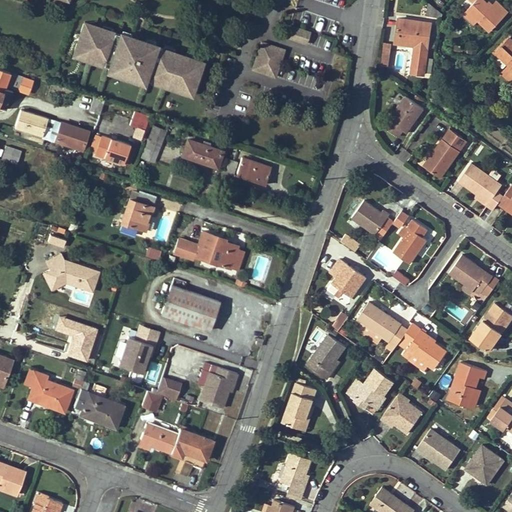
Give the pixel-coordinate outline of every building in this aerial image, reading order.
[(492,31),(509,10),(496,0),(491,6),(484,0),(476,0),(474,3),(468,11),(480,20),(492,31)] [(429,2),(427,15),(443,18),(444,14),(429,2)] [(476,24),(480,20),(468,11),(465,14),(476,24)] [(411,72),(424,74),(431,22),(397,18),(396,28),(401,29),(401,32),(399,32),(397,43),(415,46),(411,72)] [(181,91),(184,84),(191,87),(198,67),(190,64),(193,58),(185,55),(184,56),(171,51),(171,53),(166,50),(167,49),(161,47),(149,43),(149,42),(145,40),(144,42),(137,39),(132,37),(132,36),(126,34),(125,35),(108,29),(107,31),(102,29),(102,28),(94,25),(94,27),(84,24),(74,52),(83,55),(83,57),(92,60),(93,58),(97,60),(96,62),(108,66),(107,68),(118,71),(118,73),(132,78),(133,76),(144,80),(145,78),(156,82),(157,80),(161,81),(161,82),(174,87),(173,88),(181,91)] [(310,31),(291,25),(289,32),(307,39),(310,31)] [(307,39),(289,32),(286,38),(306,44),(307,39)] [(511,38),(510,37),(496,52),(509,64),(501,73),(511,81),(511,38)] [(387,66),(391,42),(383,41),(379,64),(387,66)] [(260,42),(251,69),(274,76),(278,64),(279,61),(283,50),(260,42)] [(5,87),(6,85),(28,92),(31,86),(50,93),(52,87),(0,68),(0,107),(6,109),(12,90),(5,87)] [(105,100),(94,96),(90,109),(101,112),(105,100)] [(407,133),(424,109),(406,97),(385,127),(399,137),(403,131),(407,133)] [(16,126),(15,126),(42,135),(47,118),(21,109),(16,126)] [(151,116),(136,110),(130,124),(145,129),(151,116)] [(83,149),(89,130),(62,121),(55,140),(83,149)] [(161,128),(153,125),(142,157),(154,162),(161,143),(156,141),(161,128)] [(161,128),(156,141),(161,143),(166,130),(161,128)] [(426,166),(441,177),(467,141),(450,128),(433,152),(435,153),(426,166)] [(123,162),(130,144),(103,135),(96,153),(123,162)] [(188,138),(183,155),(218,167),(223,150),(210,146),(211,143),(204,140),(203,143),(188,138)] [(6,145),(2,158),(17,163),(22,150),(6,145)] [(39,160),(46,163),(48,155),(30,149),(25,162),(37,166),(39,160)] [(424,165),(426,166),(435,153),(433,152),(424,165)] [(266,184),(272,167),(242,156),(237,172),(247,175),(247,178),(266,184)] [(226,172),(224,179),(234,182),(236,174),(233,173),(237,162),(230,160),(226,172)] [(459,181),(477,193),(489,202),(487,206),(493,210),(498,203),(502,196),(496,192),(502,184),(472,163),(459,181)] [(502,196),(498,203),(504,208),(506,205),(511,208),(511,183),(502,196)] [(127,223),(137,227),(146,230),(146,228),(151,215),(154,206),(153,205),(155,198),(138,192),(138,193),(131,191),(121,221),(122,221),(127,223)] [(487,206),(489,202),(477,193),(475,197),(487,206)] [(365,199),(352,217),(382,238),(394,222),(393,222),(387,218),(389,214),(383,209),(382,212),(365,199)] [(409,216),(402,211),(393,222),(394,222),(400,227),(409,216)] [(146,228),(152,230),(156,217),(151,215),(146,228)] [(427,239),(423,236),(428,229),(413,218),(408,225),(411,227),(404,236),(391,255),(397,259),(399,255),(410,263),(418,251),(427,239)] [(127,223),(122,221),(120,229),(135,233),(137,227),(127,223)] [(404,236),(411,227),(408,225),(405,223),(399,232),(404,236)] [(54,224),(52,229),(63,233),(65,228),(54,224)] [(48,241),(63,246),(66,236),(51,231),(48,241)] [(231,268),(239,245),(220,238),(221,237),(203,231),(199,242),(194,256),(231,268)] [(340,239),(355,250),(361,242),(346,231),(340,239)] [(190,238),(178,234),(173,249),(185,253),(190,238)] [(199,242),(190,238),(185,253),(194,256),(199,242)] [(427,239),(418,251),(421,253),(430,241),(427,239)] [(43,273),(45,278),(49,276),(68,267),(69,263),(65,262),(61,253),(46,260),(50,269),(43,273)] [(482,291),(493,276),(487,271),(485,273),(476,266),(477,264),(463,253),(449,272),(465,282),(474,289),(480,294),(482,291)] [(340,287),(352,296),(366,276),(340,258),(331,271),(337,276),(333,282),(340,287)] [(66,283),(93,291),(100,272),(69,263),(68,267),(49,276),(51,280),(54,279),(57,283),(63,285),(66,283)] [(487,271),(477,264),(476,266),(485,273),(487,271)] [(406,285),(410,278),(396,269),(392,275),(406,285)] [(493,276),(482,291),(488,295),(499,280),(493,276)] [(335,295),(340,287),(333,282),(327,290),(335,295)] [(461,289),(470,295),(474,289),(465,282),(461,289)] [(171,284),(161,313),(209,330),(219,301),(171,284)] [(398,342),(408,328),(401,324),(402,323),(369,301),(357,319),(396,345),(398,342)] [(489,350),(497,339),(511,317),(511,313),(496,302),(483,319),(470,338),(489,350)] [(330,326),(345,336),(355,321),(340,311),(330,326)] [(426,336),(428,333),(412,323),(408,328),(398,342),(408,348),(406,350),(434,369),(447,350),(436,342),(426,336)] [(138,372),(144,354),(147,343),(151,345),(153,337),(134,331),(132,337),(125,335),(116,364),(138,372)] [(328,333),(306,362),(327,378),(332,372),(328,369),(336,358),(345,346),(328,333)] [(436,342),(437,340),(428,333),(426,336),(436,342)] [(12,359),(0,354),(0,380),(4,382),(12,359)] [(328,369),(332,372),(340,361),(336,358),(328,369)] [(475,386),(479,376),(485,378),(487,370),(461,361),(448,399),(469,406),(475,386)] [(228,390),(232,379),(235,380),(238,373),(218,367),(216,373),(210,371),(200,400),(223,407),(228,390)] [(394,380),(376,367),(371,374),(390,387),(394,380)] [(37,400),(63,411),(72,389),(45,379),(47,375),(38,371),(32,386),(41,390),(37,400)] [(348,392),(356,398),(358,395),(369,402),(374,405),(381,393),(384,395),(390,387),(371,374),(365,382),(358,377),(348,392)] [(78,388),(82,380),(75,377),(72,385),(78,388)] [(83,380),(80,387),(86,389),(89,382),(83,380)] [(296,382),(295,382),(281,422),(297,428),(301,419),(304,421),(310,404),(315,389),(305,386),(296,382)] [(28,397),(37,400),(41,390),(32,386),(28,397)] [(476,408),(483,389),(475,386),(469,406),(476,408)] [(79,388),(73,405),(83,408),(81,412),(93,417),(93,418),(115,427),(123,405),(79,388)] [(147,390),(142,404),(155,409),(161,395),(147,390)] [(386,396),(384,395),(381,393),(374,405),(377,408),(386,396)] [(365,408),(369,402),(358,395),(356,398),(355,400),(365,408)] [(398,395),(382,418),(389,423),(391,420),(396,424),(408,432),(423,412),(398,395)] [(505,399),(501,397),(488,416),(491,419),(505,399)] [(511,411),(508,409),(511,402),(511,401),(507,397),(505,399),(491,419),(504,428),(505,426),(511,431),(511,411)] [(304,421),(301,419),(297,428),(305,431),(314,405),(310,404),(304,421)] [(177,434),(146,423),(140,440),(154,445),(171,452),(177,434)] [(192,464),(202,468),(206,458),(213,439),(180,427),(177,434),(171,452),(181,456),(183,450),(196,454),(192,464)] [(431,427),(415,450),(422,455),(424,452),(433,458),(446,468),(460,448),(431,427)] [(154,445),(140,440),(138,444),(153,449),(154,445)] [(504,459),(482,444),(465,468),(472,472),(474,468),(478,471),(475,475),(487,483),(504,459)] [(300,497),(304,489),(300,488),(305,474),(310,459),(291,452),(280,482),(290,486),(288,493),(300,497)] [(424,452),(422,455),(430,461),(433,458),(424,452)] [(0,487),(17,494),(25,471),(17,468),(16,470),(7,466),(7,465),(0,462),(0,487)] [(305,474),(300,488),(304,489),(308,475),(305,474)] [(413,507),(392,492),(390,495),(387,493),(389,491),(380,484),(369,501),(383,511),(409,511),(411,510),(413,507)] [(33,501),(35,502),(44,505),(47,497),(48,495),(37,491),(33,501)] [(511,491),(503,504),(511,510),(511,507),(511,491)] [(55,511),(56,510),(59,511),(62,502),(47,497),(44,505),(35,502),(31,511),(55,511)] [(298,511),(300,508),(276,500),(273,508),(271,511),(298,511)]
